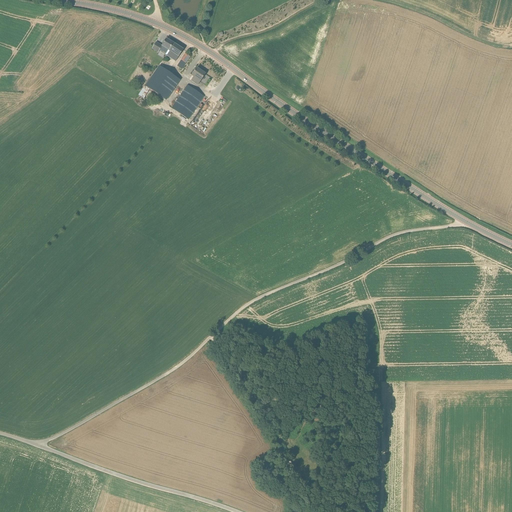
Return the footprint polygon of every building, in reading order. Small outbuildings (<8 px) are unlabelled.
[(165,55),(173,43),(166,39),(163,43),(161,46),(156,42),(151,49),(158,53),(159,50),(166,54),(165,55)] [(178,57),(180,54),(183,50),(175,44),(173,43),(165,55),(175,62),(178,57)] [(182,70),(190,57),(185,54),(177,66),(182,70)] [(180,80),(159,66),(145,86),(166,101),(180,80)] [(197,85),(202,78),(205,74),(197,68),(194,72),(191,76),(193,78),(191,81),(197,85)] [(170,106),(172,107),(171,108),(188,120),(204,97),(187,85),(181,93),(179,92),(170,106)] [(286,462),(290,468),(294,466),(289,460),(286,462)]
